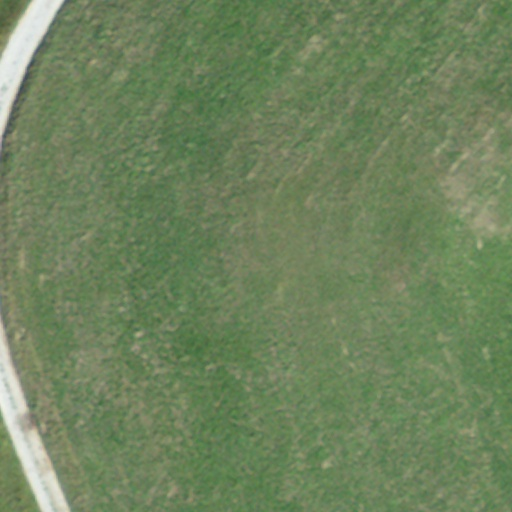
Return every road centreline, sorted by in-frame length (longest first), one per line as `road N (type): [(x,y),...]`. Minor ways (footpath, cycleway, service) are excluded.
road 1 (track): [(77,0),(10,114),(0,200)]
road 2 (track): [(0,315),(24,420),(59,511)]
